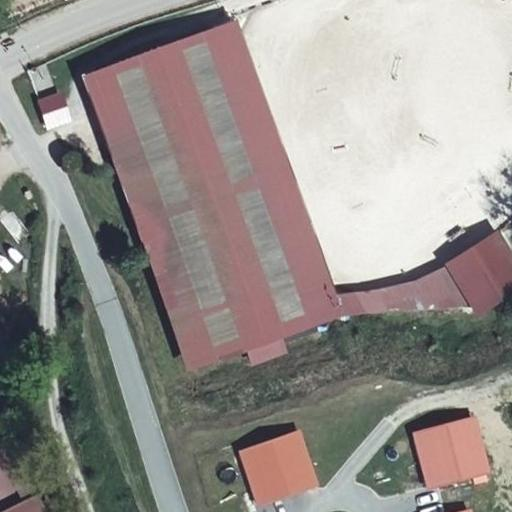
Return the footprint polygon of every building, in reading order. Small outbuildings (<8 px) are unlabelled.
[(308,336),(203,38),(83,81),(188,379),(308,336)] [(457,301),(500,272),(487,252),(443,280),(457,301)] [(511,365),(490,377),(511,421),(511,365)] [(433,485),(480,473),(466,421),(419,434),(433,485)] [(421,488),(433,485),(419,434),(408,437),(421,488)] [(0,491),(12,485),(0,461),(0,491)] [(32,511),(28,503),(10,511),(32,511)]
